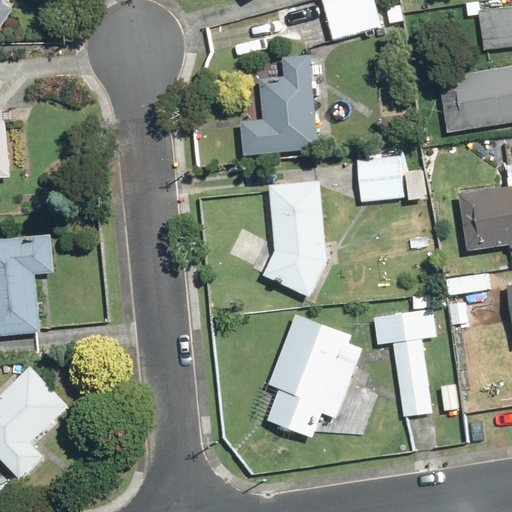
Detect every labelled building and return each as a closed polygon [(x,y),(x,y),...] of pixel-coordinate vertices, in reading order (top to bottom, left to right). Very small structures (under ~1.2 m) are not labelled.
[(9,2),(10,0),(0,0),(0,36),(3,39),(22,11),(9,2)] [(379,0),(328,0),(341,45),(388,33),(379,0)] [(511,10),(485,15),(490,51),(511,48),(511,10)] [(329,149),(317,61),(290,65),(292,81),(265,85),(269,120),(247,123),(252,159),(329,149)] [(511,65),(443,75),(451,136),(511,128),(511,65)] [(0,184),(14,184),(13,123),(0,123),(0,184)] [(408,153),(360,158),(364,204),(413,199),(408,153)] [(327,185),(276,185),(284,253),(271,274),(311,300),(336,266),(327,185)] [(511,190),(465,196),(472,255),(511,250),(511,190)] [(56,233),(0,236),(0,335),(44,332),(40,277),(59,276),(56,233)] [(439,310),(379,318),(383,349),(399,347),(408,419),(438,416),(429,343),(443,341),(439,310)] [(306,315),(277,381),(292,388),(279,420),(318,437),(330,409),(343,414),(373,343),(306,315)] [(78,406),(39,367),(0,407),(0,450),(29,479),(54,455),(41,443),(78,406)]
